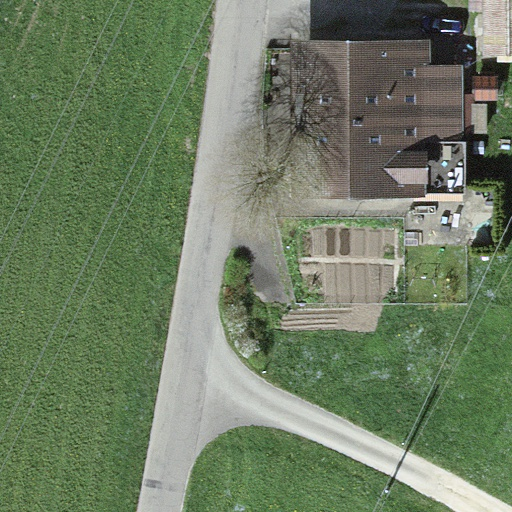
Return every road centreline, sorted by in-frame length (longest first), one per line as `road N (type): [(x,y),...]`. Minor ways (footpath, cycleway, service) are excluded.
road 1 (unclassified): [(160,511),(240,0)]
road 2 (track): [(484,511),(386,458),(185,372)]
